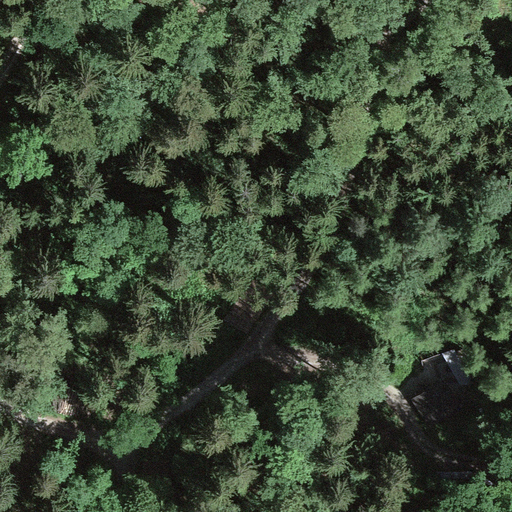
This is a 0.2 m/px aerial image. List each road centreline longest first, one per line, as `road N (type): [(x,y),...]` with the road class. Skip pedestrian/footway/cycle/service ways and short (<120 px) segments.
road 1 (track): [(429,0),(378,53),(338,210),(312,273),(249,352)]
road 2 (track): [(511,469),(439,449),(376,379),(317,360),(249,352)]
road 3 (track): [(249,352),(167,410),(103,426),(60,420),(0,392)]
